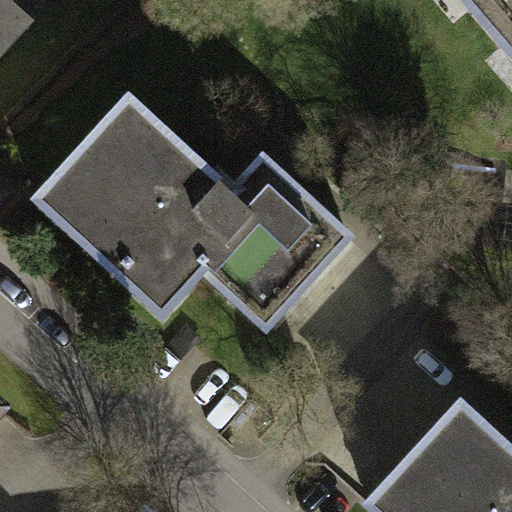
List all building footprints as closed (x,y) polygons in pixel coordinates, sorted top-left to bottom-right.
[(13,0),(0,0),(0,65),(39,24),(13,0)] [(511,0),(460,0),(511,60),(511,0)] [(134,93),(34,204),(170,326),(215,276),(271,327),(353,236),(267,158),(240,188),(134,93)] [(0,439),(22,416),(0,395),(0,439)] [(511,511),(511,443),(471,405),(378,503),(386,511),(511,511)]
